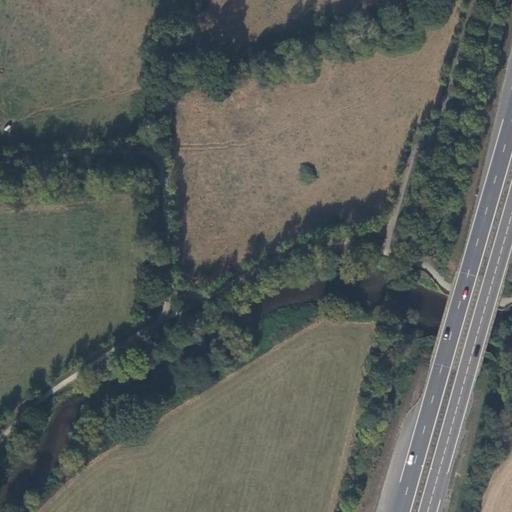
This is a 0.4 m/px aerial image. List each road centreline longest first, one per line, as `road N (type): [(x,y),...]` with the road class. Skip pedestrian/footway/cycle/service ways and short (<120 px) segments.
road 1 (trunk): [(511,119),(400,511)]
road 2 (trunk): [(427,511),(511,211)]
